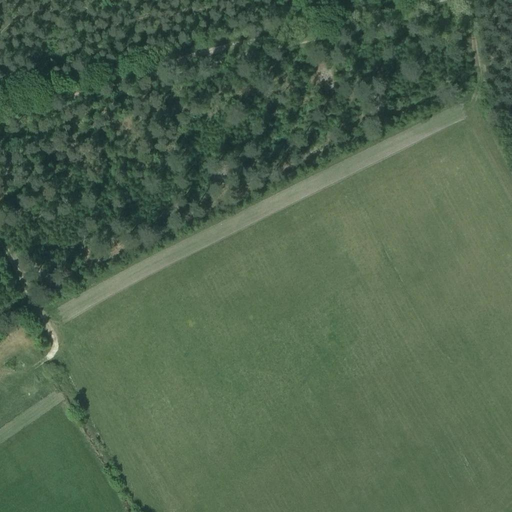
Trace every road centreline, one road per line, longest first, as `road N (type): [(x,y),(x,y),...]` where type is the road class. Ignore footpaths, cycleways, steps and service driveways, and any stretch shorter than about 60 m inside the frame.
road 1 (track): [(0,100),(282,33)]
road 2 (track): [(282,33),(430,0)]
road 3 (track): [(0,239),(52,338),(45,358)]
